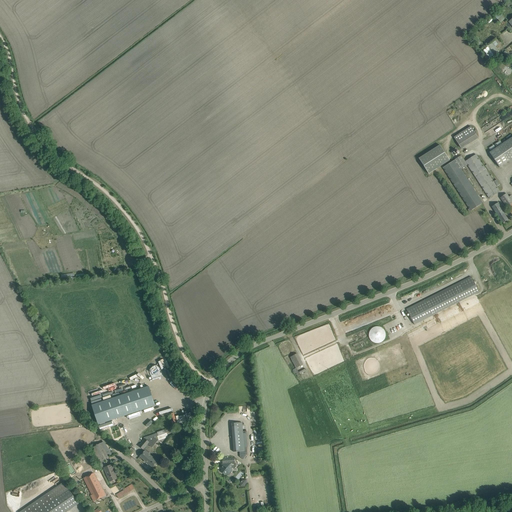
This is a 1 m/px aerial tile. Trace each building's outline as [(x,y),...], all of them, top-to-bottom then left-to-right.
[(499,10),(493,15),(497,19),(502,14),(499,10)] [(494,54),(488,46),(484,49),(490,58),(494,54)] [(472,126),(454,136),(462,149),(479,138),(472,126)] [(511,137),(489,153),(500,168),(511,159),(511,137)] [(442,145),(420,157),(428,173),(451,162),(442,145)] [(461,156),(442,168),(465,202),(469,209),(468,210),(469,212),(482,203),(479,199),(461,169),(467,165),(486,194),(489,199),(500,191),(497,187),(476,155),(465,162),(463,158),(461,156)] [(511,197),(510,199),(506,194),(500,198),(511,213),(511,212),(511,197)] [(498,202),(492,207),(502,224),(508,220),(505,214),(498,202)] [(479,293),(473,281),(471,277),(407,310),(414,325),(479,293)] [(382,326),(369,329),(373,344),(386,340),(382,326)] [(297,354),(291,357),(296,368),(297,368),(303,365),(297,354)] [(304,365),(298,367),(301,373),(306,371),(304,365)] [(296,368),(292,370),(296,375),(297,374),(298,377),(301,375),(297,368),(296,368)] [(92,405),(98,425),(155,406),(149,386),(92,405)] [(243,433),(242,422),(231,423),(234,452),(239,451),(240,457),(243,459),(248,454),(246,433),(243,433)] [(145,438),(139,446),(143,450),(144,449),(145,448),(148,445),(149,444),(151,441),(154,444),(155,445),(158,441),(154,437),(152,435),(145,437),(145,438)] [(92,444),(88,447),(90,449),(90,450),(98,464),(102,461),(109,457),(107,454),(111,452),(105,441),(100,444),(94,447),(92,444)] [(145,450),(140,456),(153,468),(158,462),(149,454),(150,452),(145,448),(144,449),(145,450)] [(227,474),(230,477),(230,476),(229,475),(232,472),(231,468),(233,468),(234,469),(238,465),(235,463),(235,457),(226,458),(226,457),(227,464),(221,464),(222,470),(220,471),(224,474),(227,474)] [(110,482),(117,479),(111,465),(104,468),(110,482)] [(93,473),(83,478),(92,495),(90,495),(94,502),(106,495),(99,482),(98,482),(93,473)] [(67,511),(79,504),(64,482),(20,511),(67,511)] [(127,494),(124,490),(116,495),(119,498),(127,494)]
